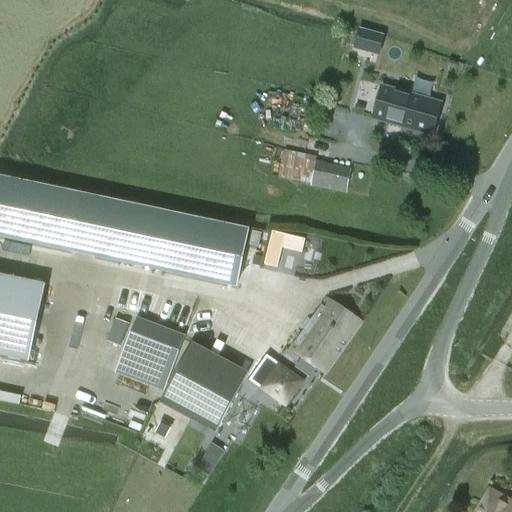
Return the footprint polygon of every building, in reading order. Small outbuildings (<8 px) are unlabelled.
[(359,29),(354,49),(379,56),(385,37),(359,29)] [(433,137),(443,104),(382,87),(373,120),(433,137)] [(318,96),(316,103),(324,105),(326,98),(318,96)] [(332,98),(330,106),(336,107),(338,100),(332,98)] [(315,109),(312,120),(319,122),(322,111),(315,109)] [(347,194),(352,171),(284,156),(279,177),(312,184),(311,187),(347,194)] [(251,231),(0,175),(0,234),(238,288),(251,231)] [(253,232),(250,246),(258,248),(261,234),(253,232)] [(291,238),(275,234),(271,250),(287,254),(291,238)] [(0,353),(28,360),(45,284),(0,274),(0,353)] [(326,375),(362,323),(328,299),(292,352),(326,375)] [(116,320),(108,342),(118,346),(126,324),(116,320)] [(117,372),(164,391),(183,343),(136,324),(117,372)] [(217,434),(241,390),(185,359),(161,403),(217,434)] [(287,407),(304,383),(281,367),(264,390),(287,407)] [(209,477),(224,452),(212,444),(196,470),(209,477)] [(511,511),(511,505),(492,494),(481,511),(511,511)]
